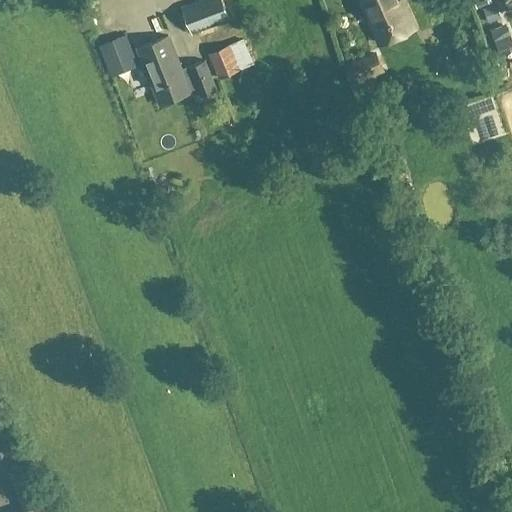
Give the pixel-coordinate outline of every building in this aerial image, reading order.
[(228,21),(222,4),(220,0),(209,0),(181,11),(190,35),(228,21)] [(397,0),(358,0),(379,45),(411,31),(397,0)] [(234,42),(243,68),(263,61),(254,35),(234,42)] [(125,37),(106,45),(98,48),(110,78),(136,68),(125,37)] [(167,39),(137,50),(159,107),(189,95),(188,93),(195,90),(199,100),(215,94),(203,63),(180,72),(167,39)] [(206,56),(217,81),(239,72),(228,47),(206,56)] [(466,49),(456,53),(461,65),(471,61),(466,49)] [(381,71),(374,55),(344,68),(352,84),(381,71)] [(0,410),(0,462),(17,455),(0,410)] [(7,475),(21,510),(44,500),(29,466),(7,475)]
